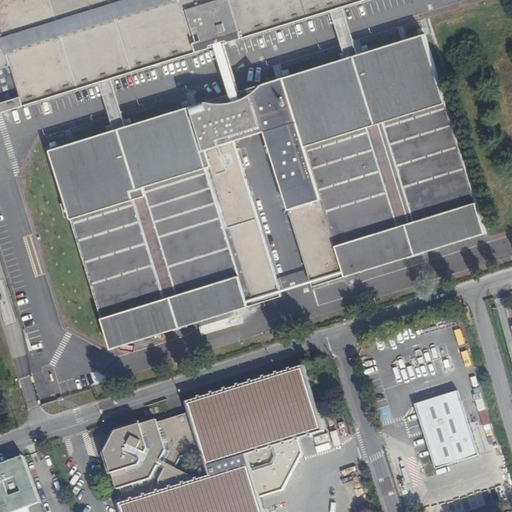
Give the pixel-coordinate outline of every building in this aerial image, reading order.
[(0,0),(0,116),(42,104),(106,84),(115,81),(193,57),(224,48),(232,45),(339,13),(349,9),(379,0),(0,0)] [(342,24),(353,61),(364,57),(353,21),(349,9),(339,13),(342,24)] [(353,61),(255,91),(269,134),(285,188),(312,180),(337,261),(310,269),(316,288),(350,278),(348,270),(409,251),(411,259),(412,261),(428,256),(427,254),(425,246),(432,244),(488,227),(450,103),(456,101),(452,88),(446,90),(430,37),(364,57),(353,61)] [(236,58),(232,45),(224,48),(228,61),(238,96),(247,93),(236,58)] [(110,96),(121,132),(130,129),(119,94),(115,81),(106,84),(110,96)] [(240,143),(269,134),(255,91),(247,93),(238,96),(226,100),(240,143)] [(240,143),(226,100),(130,129),(121,132),(55,152),(71,205),(65,207),(70,221),(75,219),(113,343),(175,324),(177,331),(178,333),(193,329),(192,326),(190,320),(247,302),(249,309),(283,298),(235,144),(240,143)] [(285,188),(310,269),(337,261),(312,180),(285,188)] [(490,235),(488,227),(432,244),(434,252),(490,235)] [(427,254),(434,252),(432,244),(425,246),(427,254)] [(350,278),(411,259),(409,251),(348,270),(350,278)] [(192,326),(249,309),(247,302),(190,320),(192,326)] [(115,350),(177,331),(175,324),(113,343),(115,350)] [(211,464),(274,445),(299,438),(323,431),(303,365),(280,372),(192,398),(211,464)] [(460,393),(417,405),(436,470),(478,458),(460,393)] [(106,452),(116,485),(153,474),(167,447),(158,416),(117,430),(106,452)] [(299,438),(274,445),(277,455),(271,464),(253,470),(260,495),(283,489),(304,451),(299,438)] [(319,451),(333,447),(331,440),(317,443),(319,451)] [(28,503),(40,498),(23,452),(10,457),(28,503)] [(10,457),(0,460),(0,511),(29,511),(26,504),(28,503),(10,457)] [(124,511),(265,511),(260,495),(253,470),(251,463),(121,501),(124,511)]
